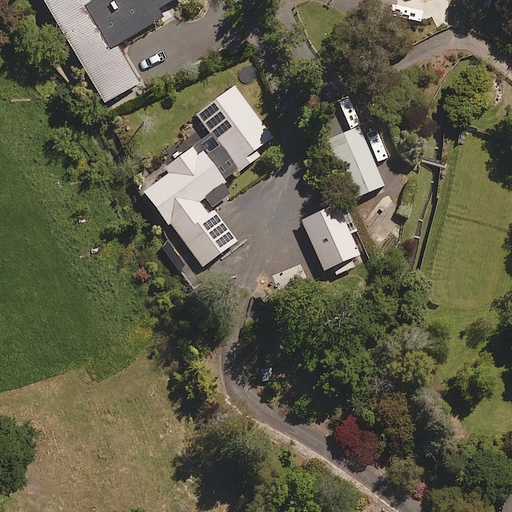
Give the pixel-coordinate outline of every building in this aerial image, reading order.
[(180,0),(101,0),(92,5),(88,0),(41,0),(103,106),(138,86),(116,49),(163,22),(158,13),(180,0)] [(431,16),(413,25),(421,41),(439,32),(431,16)] [(198,119),(212,137),(166,172),(169,177),(144,196),(166,226),(169,224),(204,271),(238,246),(212,211),(232,196),(224,185),(256,161),(253,157),(273,142),(235,91),(198,119)] [(384,190),(359,129),(329,142),(354,203),(384,190)] [(360,260),(339,210),(304,224),(324,275),(360,260)] [(307,277),(301,263),(276,274),(282,288),(307,277)]
